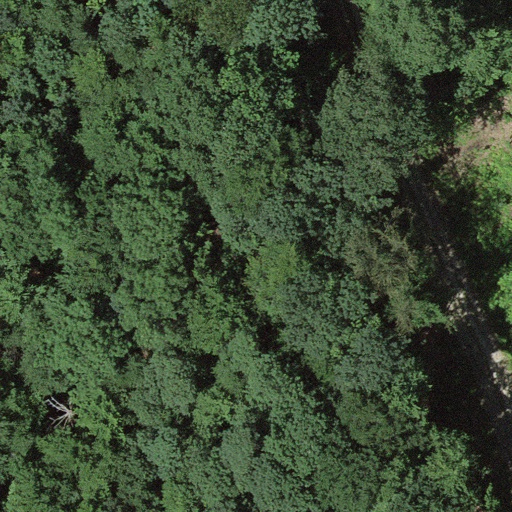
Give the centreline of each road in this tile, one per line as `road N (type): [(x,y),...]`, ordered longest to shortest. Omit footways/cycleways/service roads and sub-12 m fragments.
road 1 (track): [(348,0),(511,451)]
road 2 (track): [(84,0),(0,330)]
